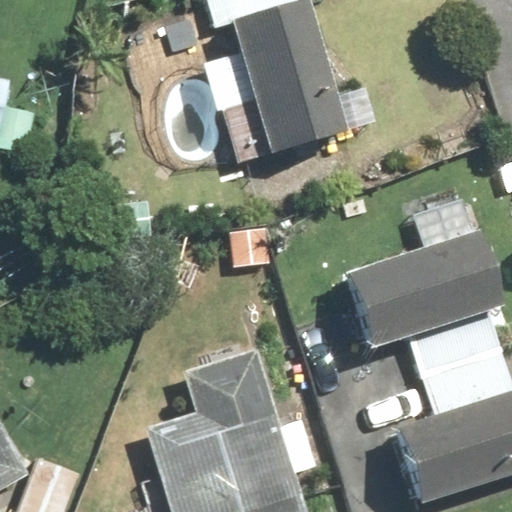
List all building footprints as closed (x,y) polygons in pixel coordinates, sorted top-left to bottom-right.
[(212,0),(220,22),(235,17),(275,143),(341,122),(302,0),(212,0)] [(16,79),(0,78),(0,158),(34,160),(35,118),(15,117),(16,79)] [(511,227),(511,224),(350,270),(371,346),(408,336),(432,416),(395,427),(417,505),(511,478),(511,227)] [(325,511),(272,347),(132,392),(170,511),(325,511)] [(0,397),(0,485),(36,467),(0,397)]
